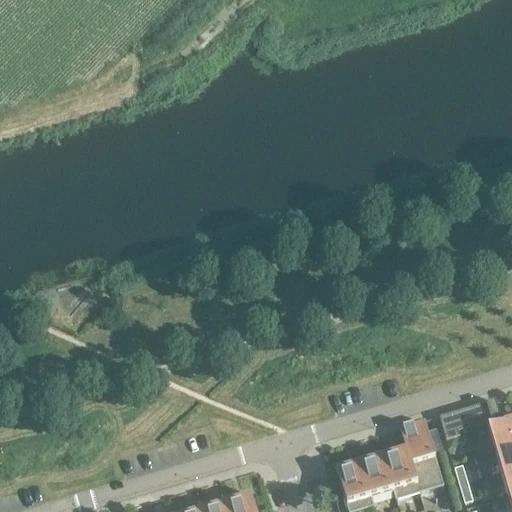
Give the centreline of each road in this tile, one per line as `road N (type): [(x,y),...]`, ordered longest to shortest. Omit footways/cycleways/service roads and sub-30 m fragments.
road 1 (residential): [(511,381),(277,449)]
road 2 (residential): [(277,449),(61,511)]
